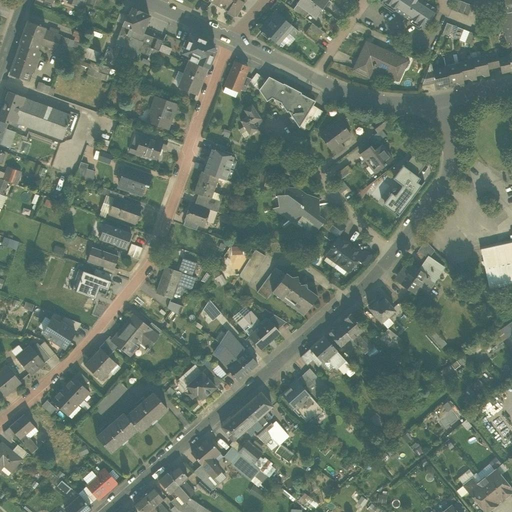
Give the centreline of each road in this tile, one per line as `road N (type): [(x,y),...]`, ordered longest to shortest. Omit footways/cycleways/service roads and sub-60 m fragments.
road 1 (residential): [(0,424),(92,338),(152,260),(229,39)]
road 2 (residential): [(391,256),(108,511)]
road 3 (residential): [(391,256),(272,116)]
road 4 (residential): [(441,102),(447,173),(391,256)]
road 5 (residential): [(441,102),(379,103),(311,79)]
